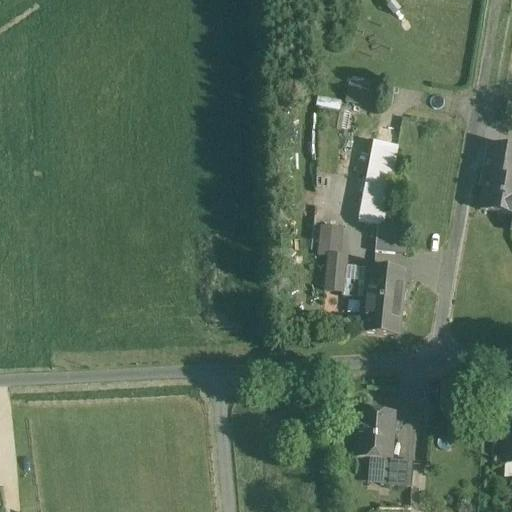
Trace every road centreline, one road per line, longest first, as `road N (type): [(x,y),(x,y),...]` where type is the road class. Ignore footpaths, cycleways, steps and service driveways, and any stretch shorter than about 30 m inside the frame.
road 1 (residential): [(434,361),(499,0)]
road 2 (unclassified): [(216,371),(434,361)]
road 3 (unclassified): [(0,382),(216,371)]
road 4 (residential): [(216,371),(228,511)]
